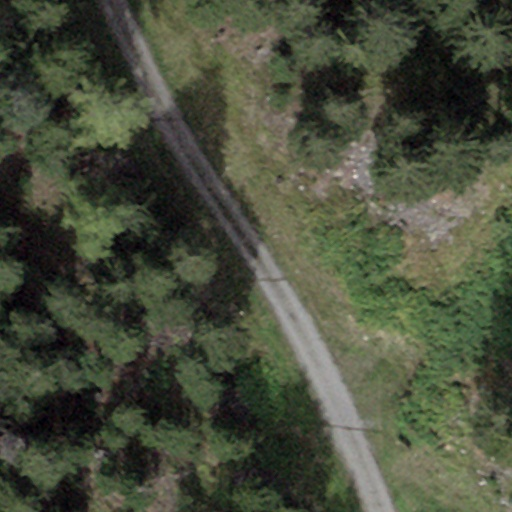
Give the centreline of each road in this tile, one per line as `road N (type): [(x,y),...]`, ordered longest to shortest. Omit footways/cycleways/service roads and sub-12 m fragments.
road 1 (track): [(329,395),(165,130),(113,0)]
road 2 (track): [(329,395),(462,511)]
road 3 (track): [(379,511),(329,395)]
